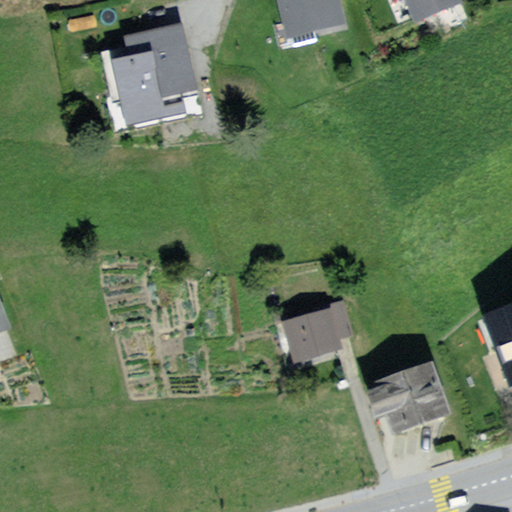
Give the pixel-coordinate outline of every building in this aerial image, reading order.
[(340,0),(278,0),(287,38),(347,25),(340,0)] [(462,0),(405,0),(415,22),(463,2),(462,0)] [(181,20),(120,35),(124,54),(109,58),(125,124),(184,110),(180,93),(198,89),(181,20)] [(325,310),(282,324),(294,364),(343,348),(340,339),(353,335),(342,300),(324,305),(325,310)] [(511,312),(483,322),(506,387),(511,384),(511,312)] [(377,385),(366,389),(376,417),(387,413),(393,431),(449,412),(431,360),(375,380),(377,385)]
